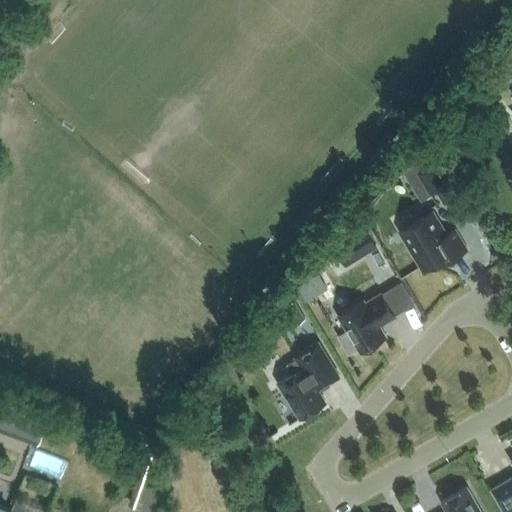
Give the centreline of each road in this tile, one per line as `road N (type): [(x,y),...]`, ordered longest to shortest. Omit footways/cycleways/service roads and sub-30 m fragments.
road 1 (residential): [(511,357),(490,316),(467,309),(320,471),(338,502)]
road 2 (residential): [(338,502),(511,404)]
